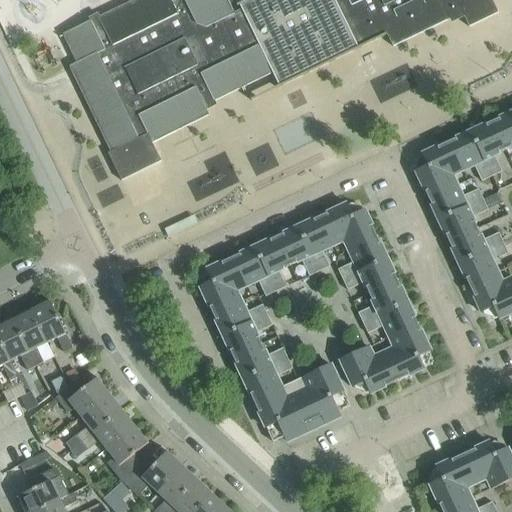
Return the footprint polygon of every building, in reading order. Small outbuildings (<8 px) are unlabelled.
[(277,89),(387,35),(393,47),(462,14),(469,28),(498,13),(491,0),(134,0),(98,18),(99,20),(92,24),(91,21),(62,35),(76,63),(69,67),(73,75),(110,153),(108,154),(134,206),(160,193),(156,185),(169,178),(152,144),(209,115),(205,106),(272,73),(278,86),(276,87),(277,89)] [(511,113),(493,122),(506,151),(511,147),(511,113)] [(506,151),(493,122),(471,132),(492,177),(502,172),(494,156),(506,151)] [(492,177),(471,132),(450,142),(463,171),(474,165),(481,182),(492,177)] [(452,176),(463,171),(450,142),(422,155),(427,167),(416,172),(429,200),(457,187),(452,176)] [(439,221),(483,200),(478,190),(462,197),(457,187),(429,200),(439,221)] [(497,193),(483,200),(488,210),(502,204),(497,193)] [(488,210),(483,200),(439,221),(449,243),(477,230),(472,218),(488,210)] [(347,205),(319,218),(333,246),(344,241),(349,252),(377,238),(364,211),(353,216),(347,205)] [(333,246),(319,218),(298,228),(319,272),(329,267),(322,251),(333,246)] [(319,272),(298,228),(277,238),(290,266),(301,261),(309,277),(319,272)] [(459,265),(503,244),(499,233),(482,241),(477,230),(449,243),(459,265)] [(290,266),(277,238),(255,248),(276,292),(286,288),(278,271),(290,266)] [(387,260),(377,238),(349,252),(354,262),(338,270),(342,280),(387,260)] [(508,254),(503,244),(459,265),(469,286),(497,272),(492,262),(508,254)] [(276,292),(255,248),(234,258),(247,286),(258,281),(265,297),(276,292)] [(236,291),(247,286),(234,258),(206,271),(211,282),(200,287),(213,315),(241,302),(236,291)] [(397,281),(387,260),(342,280),(347,291),(363,283),(369,295),(397,281)] [(511,278),(502,283),(497,272),(469,286),(482,313),(493,308),(498,320),(511,313),(511,278)] [(407,303),(397,281),(369,295),(374,306),(358,314),(363,324),(407,303)] [(49,301),(30,310),(47,344),(57,339),(64,353),(73,349),(49,301)] [(223,337),(267,316),(262,305),(246,313),(241,302),(213,315),(223,337)] [(417,324),(407,303),(363,324),(367,334),(384,327),(389,337),(417,324)] [(47,344),(30,310),(12,319),(35,367),(44,363),(37,349),(47,344)] [(272,326),(267,316),(223,337),(233,358),(261,345),(256,334),(272,326)] [(35,367),(12,319),(0,325),(0,340),(10,362),(20,357),(27,371),(35,367)] [(430,352),(417,324),(389,337),(394,348),(384,353),(397,382),(424,369),(419,357),(430,352)] [(10,362),(0,340),(0,366),(2,366),(9,380),(17,376),(10,362)] [(243,380),(287,359),(283,349),(266,356),(261,345),(233,358),(243,380)] [(397,382),(384,353),(373,358),(368,347),(340,361),(353,388),(364,383),(370,394),(397,382)] [(292,369),(287,359),(243,380),(253,401),(281,388),(276,377),(292,369)] [(292,383),(281,388),(253,401),(272,443),(284,438),(285,440),(339,415),(338,412),(350,407),(330,365),(292,383)] [(74,369),(65,373),(70,384),(79,380),(74,369)] [(63,377),(51,382),(58,396),(69,388),(63,377)] [(81,418),(110,395),(97,378),(84,389),(77,381),(69,388),(58,396),(55,399),(68,414),(74,409),(81,418)] [(81,444),(123,411),(110,395),(81,418),(88,427),(66,444),(72,451),(81,444)] [(29,398),(22,402),(28,412),(35,409),(29,398)] [(106,450),(136,427),(123,411),(81,444),(87,451),(100,441),(106,450)] [(148,443),(136,427),(106,450),(113,459),(107,464),(121,482),(141,463),(135,454),(148,443)] [(40,438),(45,446),(51,441),(48,434),(40,438)] [(490,443),(463,455),(476,484),(486,479),(491,490),(511,479),(511,460),(507,449),(495,454),(490,443)] [(157,493),(182,466),(167,452),(150,471),(141,463),(121,482),(138,497),(149,485),(157,493)] [(465,488),(476,484),(463,455),(436,468),(441,479),(430,485),(442,511),(444,511),(471,500),(465,488)] [(38,464),(35,458),(20,465),(23,472),(38,464)] [(167,511),(197,480),(182,466),(157,493),(165,501),(154,511),(167,511)] [(17,498),(23,511),(35,511),(59,501),(59,500),(54,491),(62,487),(53,469),(28,481),(32,490),(17,498)] [(195,511),(212,494),(197,480),(167,511),(195,511)] [(111,508),(122,499),(115,490),(104,498),(111,508)] [(74,493),(59,500),(59,501),(35,511),(64,511),(63,509),(78,502),(74,493)] [(223,511),(227,508),(212,494),(195,511),(223,511)] [(496,511),(492,503),(476,510),(471,500),(444,511),(496,511)]
